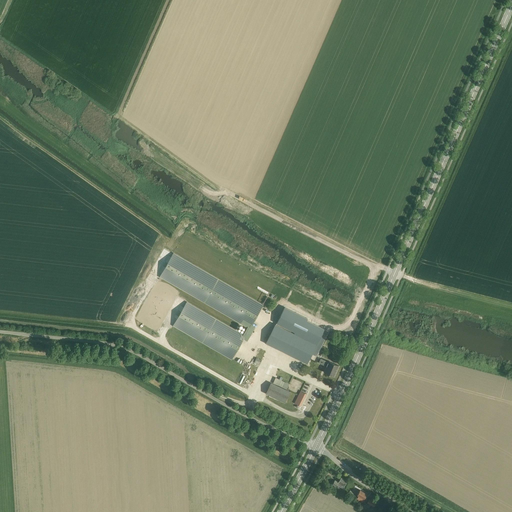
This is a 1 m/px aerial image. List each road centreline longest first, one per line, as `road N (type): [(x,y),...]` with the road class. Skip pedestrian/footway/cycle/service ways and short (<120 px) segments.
road 1 (secondary): [(316,446),(511,4)]
road 2 (track): [(272,361),(259,344),(281,311),(341,327),(374,266),(221,189)]
road 3 (unclassified): [(316,446),(129,350),(0,332)]
